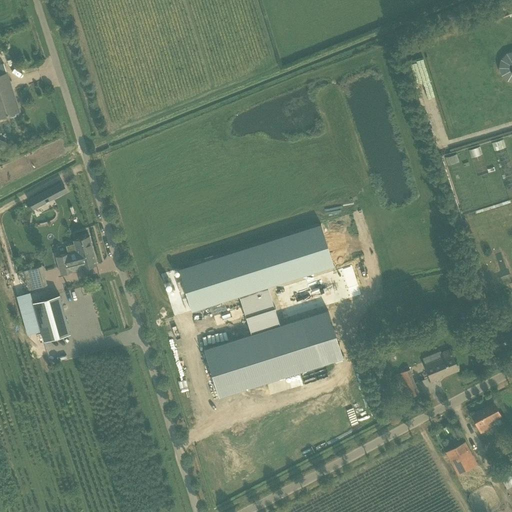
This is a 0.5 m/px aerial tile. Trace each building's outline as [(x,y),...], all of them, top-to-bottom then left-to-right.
[(511,79),(511,50),(504,49),(499,76),(511,79)] [(0,117),(19,112),(3,64),(0,64),(0,117)] [(492,149),(503,147),(502,140),(491,142),(492,149)] [(478,146),(467,150),(470,158),(481,154),(478,146)] [(62,182),(36,196),(41,206),(57,197),(56,194),(66,189),(62,182)] [(178,269),(191,311),(239,296),(251,334),(279,325),(267,286),(334,266),(329,252),(337,249),(332,231),(324,234),(321,224),(178,269)] [(59,275),(97,265),(89,236),(73,240),(77,254),(66,257),(65,255),(55,258),(59,275)] [(42,266),(24,270),(30,290),(47,286),(42,266)] [(59,295),(32,302),(43,342),(70,334),(59,295)] [(251,334),(203,349),(218,397),(333,361),(318,312),(279,325),(251,334)] [(457,369),(454,360),(449,348),(440,352),(440,351),(422,358),(425,363),(424,364),(431,381),(445,375),(445,374),(457,369)] [(394,375),(401,391),(404,400),(419,395),(409,369),(394,375)] [(493,403),(471,415),(481,433),(492,427),(488,421),(499,415),(493,403)] [(476,464),(469,451),(465,442),(446,452),(458,474),(476,464)] [(511,463),(498,471),(503,481),(511,476),(511,463)]
